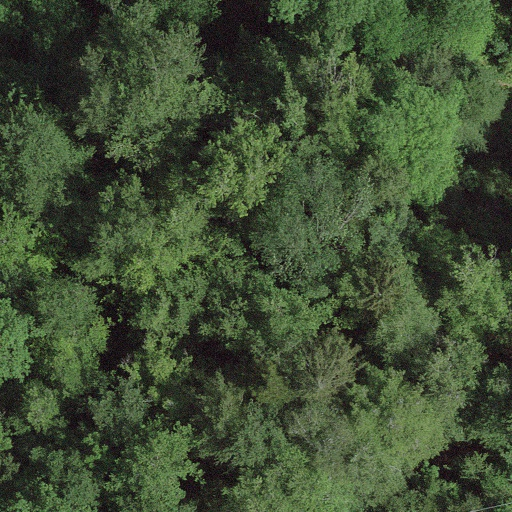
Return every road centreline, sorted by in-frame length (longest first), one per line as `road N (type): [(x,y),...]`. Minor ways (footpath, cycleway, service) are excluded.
road 1 (track): [(394,50),(188,78),(15,29),(0,34)]
road 2 (track): [(511,84),(408,66),(394,50),(413,0)]
